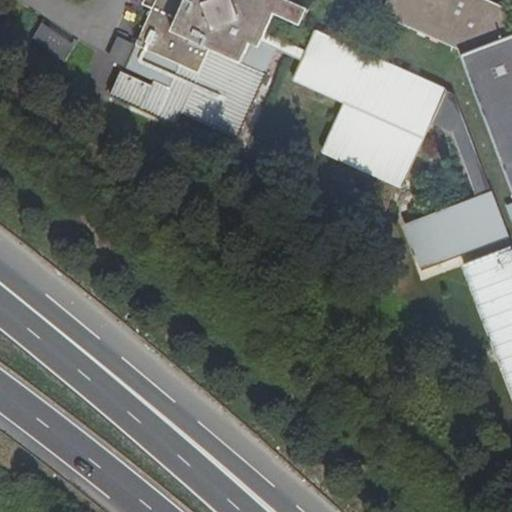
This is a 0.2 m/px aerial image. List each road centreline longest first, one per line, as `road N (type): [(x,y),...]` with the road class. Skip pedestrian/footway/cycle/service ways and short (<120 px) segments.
road 1 (trunk): [(285,511),(63,326),(0,299)]
road 2 (trunk): [(236,511),(0,304)]
road 3 (trunk): [(0,394),(149,511)]
